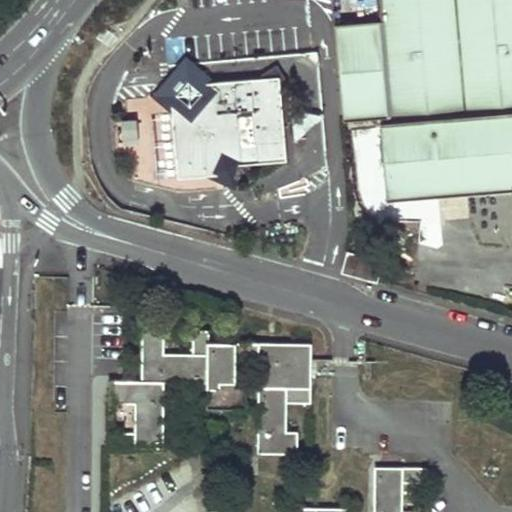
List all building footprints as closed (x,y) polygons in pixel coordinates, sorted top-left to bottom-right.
[(511,111),(511,0),(380,0),(382,22),(380,22),(358,24),(336,26),(344,121),(390,117),(391,122),(511,111)] [(375,0),(357,0),(364,15),(379,9),(375,0)] [(169,86),(216,82),(206,73),(185,55),(165,77),(150,96),(170,114),(169,86)] [(216,82),(169,86),(170,114),(176,179),(204,177),(239,174),(238,165),(245,164),(285,161),(278,76),(216,82)] [(325,116),(290,111),(293,142),(325,116)] [(511,111),(391,122),(382,122),(389,195),(511,184),(511,111)] [(239,174),(204,177),(238,182),(245,164),(238,165),(239,174)] [(383,261),(347,252),(342,271),(378,281),(383,261)] [(140,380),(111,380),(111,402),(135,403),(134,431),(111,431),(110,446),(161,447),(163,380),(206,381),(206,408),(245,407),(245,386),(234,385),(234,358),(258,358),(257,452),(297,453),(297,430),(286,431),(286,402),(311,402),(310,342),(208,341),(208,329),(192,329),(191,353),(163,352),(163,329),(141,328),(140,380)] [(190,331),(166,330),(165,348),(190,349),(190,331)] [(346,511),(347,508),(283,506),(282,511),(412,511),(413,511),(401,511),(402,482),(425,483),(425,467),(374,466),(373,511),(346,511)]
